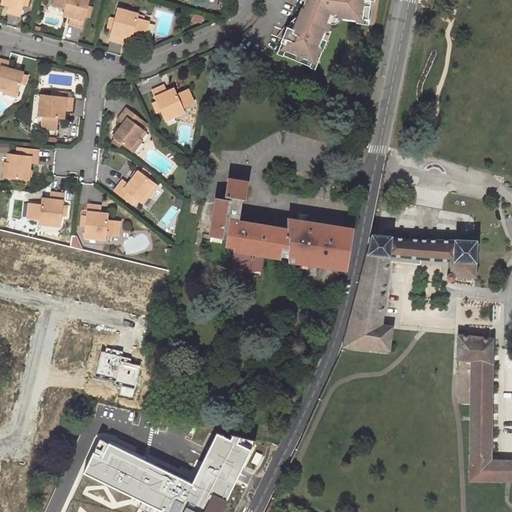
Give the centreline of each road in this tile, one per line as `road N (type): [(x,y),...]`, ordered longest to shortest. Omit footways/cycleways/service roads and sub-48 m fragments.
road 1 (secondary): [(255,511),(330,355),(409,0)]
road 2 (residential): [(255,0),(231,28),(181,50),(138,68),(99,66)]
